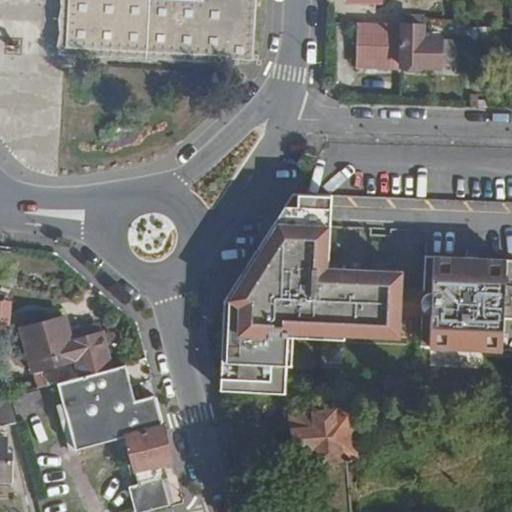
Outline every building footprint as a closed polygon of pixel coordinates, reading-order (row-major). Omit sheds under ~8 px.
[(72,0),(68,84),(251,93),(256,0),(72,0)] [(440,74),(442,43),(422,42),(422,30),(351,28),(350,75),(400,76),(400,72),(440,74)] [(465,114),(465,80),(455,80),(455,113),(465,114)] [(300,246),(301,228),(274,227),(259,251),(343,255),(343,248),(300,246)] [(487,330),(489,280),(397,276),(397,257),(360,255),(360,257),(343,256),(343,255),(259,251),(255,257),(259,259),(229,309),(229,334),(492,347),(493,330),(487,330)] [(108,375),(99,338),(68,346),(61,322),(16,335),(29,378),(71,366),(76,384),(108,375)] [(491,371),(492,347),(229,334),(227,369),(223,368),(222,399),(392,407),(393,366),(402,366),(401,387),(454,389),(454,369),(491,371)] [(173,465),(154,400),(135,405),(125,370),(108,375),(76,384),(62,388),(58,389),(63,411),(58,412),(71,456),(122,443),(136,489),(128,492),(133,511),(156,511),(169,508),(162,486),(169,483),(165,467),(173,465)] [(58,389),(62,388),(59,376),(40,382),(43,393),(58,389)] [(39,413),(35,399),(9,406),(13,420),(39,413)] [(0,433),(13,430),(6,404),(0,405),(0,433)] [(356,467),(351,417),(291,421),(296,472),(313,470),(317,511),(351,511),(347,467),(356,467)] [(0,481),(12,482),(12,458),(5,458),(5,441),(0,440),(0,481)]
